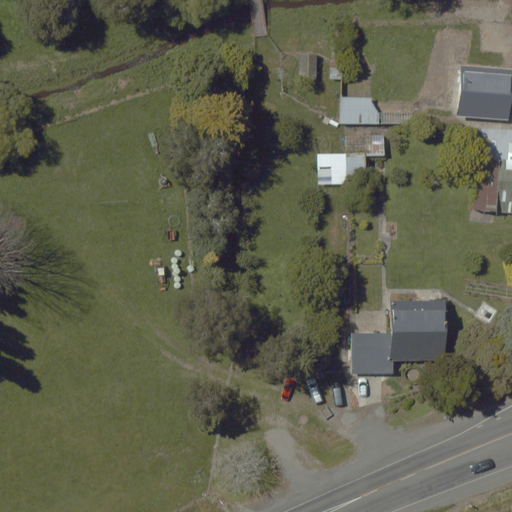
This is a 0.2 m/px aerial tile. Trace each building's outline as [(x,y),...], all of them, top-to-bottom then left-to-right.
[(376,110),(375,64),(341,65),(342,127),(451,125),(450,109),(376,110)] [(458,116),(511,118),(511,97),(510,98),(511,66),(461,64),(458,116)] [(511,213),(511,129),(474,129),(473,162),(472,213),(511,213)] [(318,187),(368,187),(368,157),(387,157),(386,136),(346,137),(346,151),(318,152),(318,187)] [(449,297),(392,296),(391,358),(447,359),(449,297)] [(385,312),(352,313),(354,371),(387,370),(385,312)]
